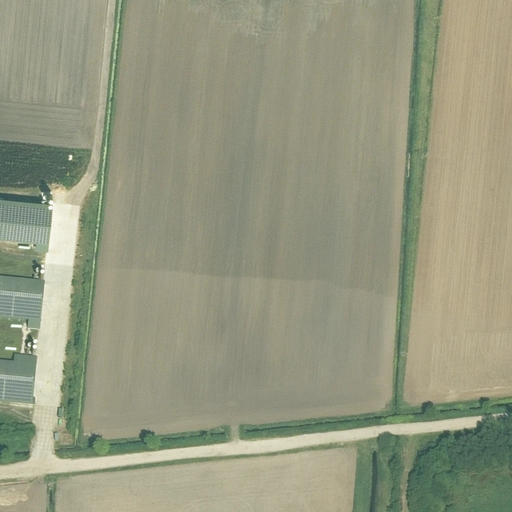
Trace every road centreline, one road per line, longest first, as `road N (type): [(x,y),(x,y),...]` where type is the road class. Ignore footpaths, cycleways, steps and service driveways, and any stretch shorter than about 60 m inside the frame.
road 1 (unclassified): [(511,420),(0,472)]
road 2 (track): [(56,300),(87,230),(109,0)]
